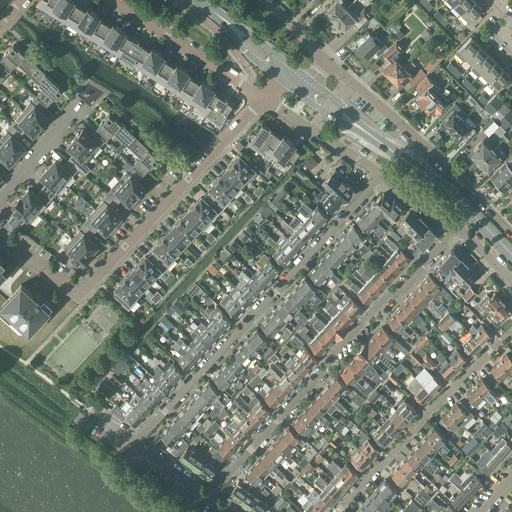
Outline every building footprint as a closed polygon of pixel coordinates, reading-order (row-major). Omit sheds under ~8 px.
[(55,16),(64,0),(47,0),(46,0),(40,0),(36,5),(55,16)] [(67,24),(79,6),(73,2),(73,0),(64,0),(55,16),(67,24)] [(334,20),(346,7),(340,1),(341,0),(335,0),(325,10),(329,15),(329,16),(331,19),(333,19),(334,20)] [(427,0),(423,4),(429,10),(433,6),(427,0)] [(473,0),(458,0),(453,5),(461,13),(473,0)] [(481,8),(473,0),(461,13),(469,20),(465,24),(470,28),(482,17),(477,12),(481,8)] [(80,32),(93,12),(87,8),(86,10),(79,6),(67,24),(80,32)] [(346,7),(334,20),(335,21),(335,23),(337,25),(339,25),(343,29),(350,22),(358,30),(372,16),(364,8),(355,17),(346,7)] [(439,19),(443,15),(437,10),(433,14),(439,19)] [(93,40),(105,22),(98,17),(100,15),(93,12),(80,32),(93,40)] [(443,15),(439,19),(444,25),(448,21),(443,15)] [(106,48),(119,27),(113,24),(112,26),(105,22),(93,40),(106,48)] [(404,34),(393,22),(387,27),(399,39),(404,34)] [(119,56),(131,37),(124,33),(125,31),(119,27),(106,48),(119,56)] [(373,38),(372,36),(369,34),(358,44),(368,54),(373,49),(378,54),(386,46),(376,35),(373,38)] [(132,64),(144,46),(137,41),(131,37),(119,56),(132,64)] [(463,60),(479,45),(471,37),(455,52),(463,60)] [(391,78),(403,66),(399,61),(401,59),(397,54),(403,48),(396,41),(382,54),(389,61),(382,68),(386,73),(386,74),(388,76),(390,76),(391,78)] [(0,59),(0,63),(9,72),(17,63),(30,75),(38,67),(14,44),(13,45),(9,49),(10,49),(0,59)] [(479,45),(466,57),(474,65),(486,52),(479,45)] [(145,73),(158,52),(152,48),(150,50),(144,46),(132,64),(145,73)] [(157,81),(169,62),(162,58),(164,56),(158,52),(145,73),(157,81)] [(486,52),(474,65),(471,68),(478,75),(481,72),(494,60),(486,52)] [(403,66),(391,78),(392,79),(392,80),(394,82),(396,82),(400,87),(412,75),(408,71),(415,65),(409,59),(403,66)] [(494,60),(481,72),(489,80),(501,67),(494,60)] [(170,89),(183,69),(177,64),(176,67),(169,62),(157,81),(170,89)] [(436,62),(431,67),(435,71),(440,66),(436,62)] [(452,71),(456,67),(450,62),(446,66),(452,71)] [(9,72),(0,63),(0,81),(4,77),(9,72)] [(36,96),(46,106),(58,94),(59,94),(62,90),(62,89),(38,67),(30,75),(43,88),(36,96)] [(456,67),(452,71),(457,77),(461,73),(456,67)] [(489,80),(486,83),(494,91),(509,75),(501,67),(489,80)] [(421,68),(408,81),(413,86),(426,73),(421,68)] [(183,97),(194,79),(187,74),(189,72),(183,69),(170,89),(183,97)] [(440,91),(441,90),(433,82),(433,81),(427,75),(416,87),(421,92),(419,95),(421,97),(418,101),(424,107),(440,91)] [(460,82),(455,77),(450,81),(455,86),(460,82)] [(467,87),(471,83),(465,77),(461,81),(467,87)] [(195,106),(208,85),(202,81),(201,83),(194,79),(183,97),(195,106)] [(471,83),(467,87),(473,92),(477,88),(471,83)] [(208,114),(220,96),(212,91),(214,89),(208,85),(195,106),(208,114)] [(466,90),(459,97),(464,101),(471,94),(466,90)] [(440,91),(424,107),(430,114),(434,111),(436,113),(446,103),(446,102),(449,100),(440,91)] [(483,103),(487,99),(482,93),(478,97),(483,103)] [(491,113),(503,101),(496,93),(484,106),(491,113)] [(46,106),(36,96),(31,101),(22,110),(41,127),(42,125),(43,126),(46,123),(46,122),(49,118),(42,111),(46,106)] [(220,96),(208,114),(220,122),(221,122),(222,123),(223,122),(225,122),(226,121),(227,121),(227,120),(227,119),(228,119),(228,118),(228,117),(227,116),(227,115),(226,115),(226,114),(225,114),(232,104),(220,96)] [(450,131),(467,114),(455,102),(441,117),(444,120),(440,124),(445,128),(446,127),(450,131)] [(478,102),(474,106),(482,115),(486,111),(478,102)] [(510,108),(507,105),(496,117),(499,119),(498,120),(505,127),(511,120),(511,109),(510,107),(510,108)] [(10,124),(21,134),(26,129),(33,136),(40,127),(41,127),(22,110),(14,119),(15,119),(10,124)] [(94,131),(105,141),(113,132),(126,145),(135,136),(110,113),(109,114),(105,118),(106,118),(94,131)] [(476,123),(467,114),(450,131),(454,135),(453,136),(458,141),(476,123)] [(482,128),(488,134),(499,124),(492,118),(482,128)] [(262,150),(275,133),(269,128),(262,123),(256,133),(254,133),(253,132),(252,132),(251,132),(250,133),(249,133),(249,134),(248,135),(248,136),(247,137),(247,138),(248,138),(248,139),(248,140),(249,141),(262,150)] [(21,134),(10,124),(5,130),(7,131),(0,138),(0,140),(17,156),(25,147),(16,139),(21,134)] [(475,126),(466,135),(470,139),(479,131),(475,126)] [(105,141),(94,131),(90,136),(82,129),(79,133),(78,132),(74,135),(75,136),(74,138),(92,155),(101,146),(100,146),(105,141)] [(275,133),(262,150),(275,159),(289,140),(284,136),(283,138),(275,133)] [(132,166),(143,175),(154,163),(155,163),(158,159),(159,158),(135,136),(126,145),(140,157),(132,166)] [(84,164),(92,155),(74,138),(68,145),(75,151),(68,159),(78,169),(84,163),(84,164)] [(9,165),(17,156),(0,140),(0,160),(2,159),(9,165)] [(289,140),(275,159),(287,169),(300,151),(292,145),(294,143),(289,140)] [(478,163),(492,149),(483,140),(469,153),(478,163)] [(492,149),(478,163),(481,165),(488,172),(501,159),(492,149)] [(310,155),(302,163),(310,170),(317,162),(310,155)] [(233,162),(231,164),(239,171),(246,178),(254,170),(239,156),(233,162)] [(498,183),(511,168),(511,156),(492,177),(498,183)] [(73,175),(78,169),(68,159),(62,165),(55,159),(47,167),(65,184),(73,176),(73,175)] [(224,172),(239,186),(246,178),(239,171),(231,164),(229,166),(230,166),(224,172)] [(143,175),(132,166),(127,171),(127,170),(119,179),(137,196),(139,195),(139,196),(143,192),(142,191),(145,187),(138,181),(143,175)] [(46,183),(41,189),(51,198),(56,193),(57,193),(65,184),(47,167),(39,176),(46,183)] [(295,172),(301,177),(304,174),(298,168),(295,172)] [(511,168),(498,183),(504,189),(511,180),(511,168)] [(332,189),(343,177),(342,176),(342,173),(339,170),(337,171),(335,169),(321,184),(326,189),(329,186),(332,189)] [(268,170),(265,174),(269,178),(273,173),(268,170)] [(239,186),(224,172),(219,178),(218,178),(216,180),(218,181),(231,194),(233,196),(241,188),(239,186)] [(352,180),(346,174),(333,188),(345,199),(354,188),(349,183),(352,180)] [(107,193),(117,203),(122,198),(129,205),(137,196),(137,197),(137,196),(119,179),(111,188),(111,189),(107,193)] [(206,194),(223,209),(230,201),(228,198),(231,194),(218,181),(216,180),(214,182),(215,182),(209,188),(210,190),(206,194)] [(257,188),(262,192),(265,189),(260,184),(257,188)] [(332,189),(329,186),(325,190),(328,193),(327,195),(339,205),(345,199),(333,188),(332,189)] [(20,196),(20,197),(38,214),(46,205),(46,204),(51,198),(41,189),(35,195),(28,188),(20,197),(20,196)] [(262,192),(257,188),(253,191),(258,196),(262,192)] [(275,196),(279,201),(286,193),(282,189),(275,196)] [(339,205),(327,195),(322,190),(319,194),(314,190),(311,193),(311,195),(318,201),(319,199),(333,212),(339,205)] [(388,197),(384,192),(381,195),(375,200),(387,211),(386,212),(389,215),(391,217),(400,207),(402,208),(404,205),(398,200),(397,201),(394,198),(393,198),(389,195),(388,197)] [(117,203),(107,193),(102,199),(103,200),(95,208),(113,225),(121,217),(113,208),(117,203)] [(248,202),(252,198),(247,193),(243,197),(248,202)] [(223,209),(206,194),(202,198),(201,197),(195,203),(193,205),(208,219),(212,215),(215,217),(223,209)] [(275,211),(282,203),(273,195),(266,203),(275,211)] [(7,221),(17,229),(26,219),(30,223),(38,214),(20,197),(12,205),(15,209),(13,211),(15,213),(7,221)] [(369,207),(380,218),(383,215),(387,218),(389,215),(386,212),(387,211),(375,200),(369,207)] [(300,205),(300,206),(320,225),(328,216),(317,206),(313,210),(304,201),(300,205)] [(186,213),(200,227),(204,230),(211,222),(208,219),(193,205),(191,207),(186,213)] [(309,214),(300,206),(297,209),(305,216),(301,220),(313,232),(320,225),(309,214)] [(380,218),(369,207),(363,214),(378,228),(381,225),(377,221),(380,218)] [(400,232),(417,213),(410,207),(398,220),(402,224),(397,229),(400,232)] [(88,218),(83,223),(94,233),(98,228),(105,234),(113,225),(95,208),(87,217),(88,218)] [(200,227),(186,213),(180,219),(180,218),(178,221),(185,227),(193,234),(200,227)] [(261,213),(254,220),(260,225),(267,218),(261,213)] [(417,213),(400,232),(402,235),(407,229),(411,233),(423,219),(417,213)] [(378,228),(363,214),(357,220),(368,231),(372,227),(376,230),(378,228)] [(280,216),(277,219),(291,234),(287,238),(299,248),(306,240),(288,224),(280,216)] [(306,240),(313,232),(301,220),(296,216),(288,224),(306,240)] [(423,219),(411,233),(413,236),(409,241),(412,244),(416,239),(428,225),(423,219)] [(185,227),(178,221),(176,223),(177,223),(169,231),(176,238),(178,236),(185,243),(193,234),(185,227)] [(79,230),(72,238),(90,255),(91,255),(90,254),(98,246),(89,238),(94,233),(83,223),(78,228),(79,230)] [(247,225),(244,229),(250,234),(253,231),(247,225)] [(345,233),(356,244),(365,251),(368,247),(360,240),(364,235),(353,225),(345,233)] [(412,244),(408,248),(415,254),(434,233),(434,230),(428,225),(416,239),(412,244)] [(383,232),(379,228),(374,233),(378,237),(383,232)] [(163,237),(161,239),(176,253),(185,243),(178,236),(176,238),(169,231),(163,237)] [(242,231),(238,235),(244,241),(248,237),(242,231)] [(365,251),(356,244),(345,233),(338,241),(349,252),(353,247),(361,255),(365,251)] [(283,234),(276,241),(292,256),(299,248),(287,238),(283,234)] [(276,241),(270,235),(266,239),(275,247),(271,252),(284,264),(292,256),(276,241)] [(391,254),(403,265),(410,258),(398,246),(398,247),(386,236),(383,239),(395,250),(391,254)] [(67,250),(59,259),(69,266),(74,261),(76,263),(78,261),(82,264),(90,255),(72,238),(63,247),(67,250)] [(176,253),(161,239),(159,241),(153,248),(155,249),(151,253),(155,257),(167,268),(175,260),(172,257),(176,253)] [(331,249),(342,260),(344,258),(349,252),(338,241),(331,249)] [(202,242),(198,246),(203,251),(207,247),(202,242)] [(231,243),(227,248),(232,253),(236,248),(231,243)] [(384,262),(397,273),(403,265),(391,254),(387,259),(375,248),(372,251),(377,255),(384,262)] [(223,249),(218,255),(223,260),(228,254),(223,249)] [(323,257),(335,267),(342,260),(331,249),(323,257)] [(450,250),(432,270),(433,270),(439,275),(438,277),(444,283),(447,280),(453,274),(464,261),(453,250),(450,250)] [(139,262),(137,264),(149,275),(152,278),(156,274),(159,277),(167,268),(155,257),(151,253),(147,257),(145,256),(140,262),(139,262)] [(263,253),(256,261),(261,266),(272,276),(280,268),(275,264),(276,263),(268,255),(267,256),(263,253)] [(377,269),(390,280),(397,273),(384,262),(377,255),(374,258),(381,265),(377,269)] [(188,257),(184,261),(189,266),(193,262),(188,257)] [(335,267),(323,257),(316,265),(327,275),(333,280),(335,283),(340,278),(331,271),(335,267)] [(217,260),(213,264),(218,269),(222,265),(217,260)] [(454,285),(470,267),(464,261),(453,274),(447,280),(444,283),(447,286),(450,283),(453,286),(453,285),(454,285)] [(219,270),(218,269),(213,264),(212,263),(207,268),(214,274),(219,270)] [(363,263),(360,266),(383,288),(390,280),(377,269),(373,273),(363,263)] [(136,266),(130,272),(142,283),(145,286),(152,278),(149,275),(137,264),(135,266),(136,266)] [(327,275),(316,265),(309,273),(320,283),(327,275)] [(254,274),(265,284),(272,276),(261,266),(254,274)] [(383,288),(360,266),(357,269),(367,280),(364,284),(376,295),(383,288)] [(470,267),(454,285),(450,289),(458,297),(462,293),(457,288),(461,283),(464,287),(476,274),(470,267)] [(265,284),(254,274),(250,278),(242,270),(238,274),(242,277),(242,278),(258,292),(265,284)] [(124,278),(122,280),(135,291),(137,294),(145,286),(142,283),(130,272),(125,278),(124,278)] [(451,302),(454,298),(428,274),(421,282),(428,289),(433,293),(437,289),(451,302)] [(305,277),(297,285),(309,295),(313,299),(317,303),(321,300),(312,292),(316,287),(305,277)] [(258,292),(242,278),(235,285),(251,300),(258,292)] [(376,295),(364,284),(360,288),(349,278),(346,282),(357,291),(369,303),(376,295)] [(112,294),(128,309),(137,301),(134,298),(137,294),(135,291),(122,280),(121,282),(115,288),(117,290),(112,294)] [(421,282),(414,289),(422,296),(426,300),(434,307),(435,306),(442,313),(447,307),(442,302),(438,305),(429,297),(433,293),(428,289),(421,282)] [(32,295),(21,284),(0,306),(0,311),(26,335),(52,306),(41,296),(36,291),(32,295)] [(196,285),(189,292),(193,297),(200,289),(196,285)] [(251,300),(235,285),(228,293),(243,308),(251,300)] [(309,295),(297,285),(290,293),(301,303),(309,295)] [(470,287),(462,295),(469,302),(477,294),(470,287)] [(407,297),(419,308),(424,303),(438,317),(441,314),(434,307),(426,300),(422,296),(414,289),(407,297)] [(162,295),(157,290),(153,294),(159,299),(162,295)] [(228,293),(227,292),(220,300),(236,316),(243,308),(228,293)] [(301,303),(290,293),(283,300),(294,311),(300,316),(304,320),(307,317),(297,308),(301,303)] [(362,308),(345,293),(340,299),(338,297),(336,299),(343,305),(355,316),(362,308)] [(487,295),(479,304),(488,313),(492,310),(502,300),(495,293),(489,298),(487,295)] [(159,299),(153,294),(150,297),(155,302),(159,299)] [(407,297),(401,304),(424,325),(426,322),(416,312),(419,308),(407,297)] [(178,299),(171,307),(176,311),(182,303),(178,299)] [(355,316),(343,305),(339,309),(328,299),(325,302),(336,313),(348,324),(349,324),(355,316)] [(294,311),(283,300),(276,309),(287,319),(294,311)] [(502,300),(492,310),(502,320),(507,315),(504,313),(510,308),(502,300)] [(329,320),(342,332),(350,324),(349,324),(348,324),(336,313),(325,302),(322,305),(333,315),(329,320)] [(455,315),(461,307),(455,303),(449,310),(455,315)] [(206,305),(203,308),(224,328),(232,320),(214,304),(210,309),(206,305)] [(424,325),(401,304),(394,311),(406,323),(410,319),(424,331),(427,328),(424,325)] [(170,307),(166,312),(171,316),(175,311),(170,307)] [(203,308),(201,307),(199,309),(208,317),(206,318),(210,322),(206,325),(217,336),(224,328),(203,308)] [(276,309),(269,316),(280,327),(283,329),(286,326),(283,323),(287,319),(276,309)] [(394,311),(387,319),(388,320),(406,336),(409,333),(402,327),(406,323),(394,311)] [(448,311),(438,321),(446,328),(455,319),(448,311)] [(342,332),(329,320),(325,324),(314,314),(312,317),(322,327),(335,339),(336,340),(338,336),(342,332)] [(280,327),(269,316),(261,325),(272,335),(280,327)] [(304,320),(300,316),(296,320),(300,324),(304,320)] [(312,317),(309,320),(320,330),(316,335),(328,346),(335,339),(322,327),(312,317)] [(217,336),(206,325),(206,326),(201,321),(197,325),(193,320),(189,324),(192,327),(199,333),(210,344),(217,336)] [(446,328),(438,321),(432,327),(448,343),(454,337),(446,328)] [(305,324),(298,332),(309,342),(321,354),(328,346),(316,335),(312,339),(304,332),(308,327),(305,324)] [(468,330),(472,333),(474,336),(482,344),(491,335),(481,324),(477,329),(473,324),(468,330)] [(368,341),(380,353),(387,359),(390,356),(383,350),(391,341),(398,348),(401,344),(381,326),(368,341)] [(195,338),(192,341),(203,352),(210,344),(199,333),(192,327),(188,332),(195,338)] [(249,337),(261,348),(268,340),(257,329),(249,337)] [(299,357),(310,367),(317,359),(301,344),(303,343),(292,333),(287,338),(303,352),(299,357)] [(482,344),(474,336),(472,333),(462,343),(473,353),(482,344)] [(428,339),(424,336),(413,348),(417,352),(428,339)] [(203,352),(192,341),(188,345),(179,337),(175,341),(184,349),(196,360),(203,352)] [(261,348),(249,337),(242,345),(253,356),(261,348)] [(196,360),(184,349),(175,341),(172,345),(180,353),(177,357),(188,368),(196,360)] [(395,367),(367,341),(360,348),(373,360),(377,356),(392,370),(395,367)] [(281,348),(286,353),(291,348),(286,343),(281,348)] [(253,356),(242,345),(235,353),(246,364),(253,356)] [(270,346),(265,351),(269,355),(274,350),(270,346)] [(373,360),(360,348),(353,356),(354,356),(380,380),(383,377),(369,365),(373,360)] [(413,348),(408,353),(419,364),(420,363),(424,360),(421,357),(422,357),(417,352),(413,348)] [(456,349),(447,358),(449,361),(457,368),(466,359),(456,349)] [(289,356),(286,359),(303,375),(310,367),(299,357),(294,352),(290,357),(289,356)] [(246,364),(235,353),(227,361),(239,371),(246,364)] [(275,362),(279,357),(274,353),(270,358),(275,362)] [(422,357),(421,357),(424,360),(430,366),(435,362),(426,353),(422,357)] [(457,368),(449,361),(447,358),(441,353),(437,357),(441,361),(436,366),(448,378),(457,368)] [(511,358),(511,359),(507,354),(502,358),(502,359),(500,362),(509,371),(511,368),(511,358)] [(160,359),(159,360),(155,356),(152,359),(161,367),(165,363),(160,359)] [(380,380),(354,356),(347,364),(360,375),(363,371),(376,383),(380,380)] [(156,379),(168,390),(176,381),(164,371),(161,367),(152,359),(149,362),(154,367),(153,368),(161,375),(156,379)] [(303,375),(286,359),(283,362),(289,367),(284,372),(296,382),(303,375)] [(239,371),(227,361),(220,369),(232,379),(239,371)] [(164,371),(176,381),(184,372),(172,362),(164,371)] [(393,370),(388,375),(395,382),(400,378),(396,374),(404,366),(400,362),(395,367),(393,370)] [(509,371),(500,362),(497,365),(496,364),(491,369),(496,374),(494,376),(499,381),(509,371)] [(262,367),(257,363),(252,369),(256,373),(262,367)] [(360,375),(347,364),(340,371),(366,395),(373,388),(369,384),(365,388),(356,379),(360,375)] [(281,376),(270,366),(267,369),(273,375),(272,375),(289,390),(296,382),(284,372),(281,376)] [(267,370),(264,367),(257,375),(260,378),(267,370)] [(416,377),(432,394),(442,384),(425,367),(416,377)] [(256,373),(251,368),(247,372),(252,377),(256,373)] [(232,379),(220,369),(213,377),(224,387),(232,379)] [(120,378),(113,372),(108,377),(115,384),(120,378)] [(142,375),(139,379),(142,382),(160,398),(168,390),(156,379),(152,384),(151,382),(150,383),(142,375)] [(260,378),(257,375),(248,384),(252,387),(260,378)] [(272,375),(270,378),(274,382),(270,387),(282,398),(289,390),(272,375)] [(328,383),(339,394),(344,389),(349,393),(352,390),(335,375),(328,383)] [(432,394),(416,377),(406,386),(417,396),(416,397),(417,397),(423,403),(432,394)] [(396,386),(388,378),(383,383),(391,391),(396,386)] [(477,384),(475,386),(488,400),(490,402),(497,394),(495,392),(498,389),(489,381),(487,383),(482,378),(477,383),(477,384)] [(141,397),(152,407),(160,398),(142,382),(139,379),(135,384),(145,392),(141,397)] [(234,384),(239,389),(242,385),(238,380),(234,384)] [(200,390),(212,401),(221,409),(224,405),(215,397),(220,392),(209,381),(200,390)] [(282,398),(266,383),(258,391),(275,406),(282,398)] [(320,391),(332,402),(336,405),(344,412),(348,409),(336,398),(339,394),(328,383),(320,391)] [(239,389),(234,384),(230,388),(235,392),(239,389)] [(243,390),(248,394),(251,391),(246,386),(243,390)] [(488,400),(475,386),(472,389),(471,389),(466,393),(471,399),(469,401),(474,406),(482,398),(484,400),(487,401),(488,400)] [(368,397),(373,403),(381,394),(375,389),(368,397)] [(211,401),(200,390),(192,399),(203,410),(211,401)] [(320,391),(313,399),(325,410),(329,413),(336,405),(332,402),(320,391)] [(141,397),(137,393),(129,402),(133,406),(144,416),(152,407),(141,397)] [(363,399),(358,394),(352,399),(358,405),(363,399)] [(252,408),(263,418),(271,410),(254,395),(247,403),(252,408)] [(396,408),(408,419),(416,410),(404,399),(405,398),(402,396),(398,401),(400,402),(396,408)] [(203,410),(192,399),(184,408),(196,418),(203,410)] [(243,407),(235,399),(231,403),(236,407),(239,411),(243,407)] [(313,399),(306,406),(318,417),(322,421),(327,426),(330,422),(321,413),(325,409),(313,399)] [(360,406),(372,416),(377,412),(365,401),(360,406)] [(453,408),(450,411),(459,420),(463,423),(464,425),(474,415),(460,401),(457,403),(452,408),(453,408)] [(227,407),(232,411),(233,410),(236,407),(231,403),(227,407)] [(144,416),(133,406),(126,413),(116,404),(111,410),(122,419),(126,416),(136,425),(144,416)] [(219,410),(215,406),(208,413),(212,417),(219,410)] [(318,417),(306,406),(299,414),(311,425),(315,429),(322,421),(318,417)] [(241,419),(238,423),(249,434),(256,426),(239,411),(236,407),(233,410),(233,411),(241,419)] [(248,412),(243,407),(239,411),(256,426),(263,418),(252,408),(248,412)] [(196,418),(184,408),(176,417),(188,427),(196,418)] [(227,412),(222,408),(217,414),(221,419),(227,412)] [(388,408),(384,412),(388,416),(400,427),(408,419),(396,408),(392,412),(388,408)] [(496,409),(489,416),(496,422),(502,415),(496,409)] [(442,419),(440,421),(452,434),(463,423),(459,420),(450,411),(447,414),(446,413),(441,418),(442,419)] [(311,425),(299,414),(292,422),(308,437),(311,433),(315,429),(311,425)] [(364,421),(357,414),(354,418),(361,424),(364,421)] [(347,419),(343,416),(338,421),(341,425),(347,419)] [(400,427),(388,416),(380,424),(392,436),(400,427)] [(188,427),(176,417),(168,425),(180,436),(188,427)] [(207,417),(202,423),(205,427),(206,427),(211,421),(207,417)] [(209,426),(214,430),(219,424),(214,420),(209,426)] [(201,422),(196,427),(201,431),(205,427),(202,423),(201,422)] [(229,423),(225,426),(242,441),(249,434),(238,423),(234,427),(229,423)] [(392,436),(380,424),(376,429),(374,427),(370,431),(372,434),(373,433),(384,444),(392,436)] [(180,436),(168,425),(161,434),(174,447),(182,438),(180,436)] [(492,430),(486,425),(476,436),(481,442),(492,430)] [(214,430),(209,426),(203,433),(203,434),(206,437),(214,430)] [(242,441),(225,426),(223,429),(228,434),(223,439),(235,449),(242,441)] [(281,434),(292,445),(297,440),(301,444),(304,441),(288,426),(281,434)] [(498,426),(492,433),(498,438),(501,435),(504,432),(498,426)] [(433,427),(426,434),(439,446),(443,450),(446,452),(450,448),(443,442),(446,438),(433,427)] [(359,448),(371,459),(379,450),(368,440),(370,437),(362,430),(359,433),(362,436),(359,440),(363,443),(359,448)] [(199,433),(194,438),(197,441),(202,435),(199,433)] [(292,445),(281,434),(273,442),(285,453),(290,457),(293,453),(288,449),(292,445)] [(419,442),(432,454),(436,449),(442,454),(443,452),(442,451),(443,450),(439,446),(426,434),(419,442)] [(327,440),(322,435),(315,442),(316,443),(314,445),(318,449),(327,440)] [(494,453),(501,460),(511,447),(511,445),(506,440),(504,439),(501,435),(498,438),(488,448),(494,453)] [(227,457),(235,449),(223,439),(219,443),(212,436),(209,439),(227,457)] [(333,437),(329,441),(334,446),(338,442),(333,437)] [(174,447),(171,451),(177,456),(180,451),(187,442),(182,438),(174,447)] [(187,445),(178,457),(188,464),(197,452),(192,448),(197,441),(194,438),(188,445),(187,445)] [(285,453),(273,442),(267,450),(278,460),(282,455),(287,460),(290,457),(285,453)] [(432,454),(419,442),(412,450),(413,450),(425,462),(434,470),(438,467),(428,458),(432,454)] [(461,447),(470,456),(474,451),(465,442),(461,447)] [(312,445),(303,454),(309,460),(317,450),(312,445)] [(197,452),(188,464),(197,471),(207,459),(216,449),(212,446),(203,456),(197,452)] [(371,459),(359,448),(350,457),(363,468),(371,459)] [(224,457),(216,449),(207,459),(197,471),(207,479),(213,471),(215,471),(217,468),(216,467),(217,466),(211,462),(216,457),(220,461),(224,457)] [(278,460),(267,450),(259,457),(271,468),(283,478),(285,476),(286,475),(274,464),(278,460)] [(405,457),(418,469),(422,465),(432,474),(434,470),(425,462),(413,450),(412,450),(405,457)] [(324,457),(319,453),(314,458),(319,462),(324,457)] [(451,457),(456,463),(460,459),(455,453),(451,457)] [(471,457),(468,460),(477,468),(482,474),(485,470),(489,473),(501,460),(494,453),(485,463),(483,461),(480,465),(471,457)] [(303,455),(296,463),(301,468),(309,460),(303,455)] [(252,465),(263,476),(268,471),(284,485),(289,480),(285,476),(283,478),(271,468),(259,457),(252,465)] [(418,469),(405,457),(398,465),(399,465),(411,476),(414,479),(416,477),(415,476),(416,475),(414,473),(418,469)] [(456,463),(451,457),(447,461),(453,466),(456,463)] [(330,463),(351,481),(358,474),(346,463),(342,468),(333,460),(330,463)] [(309,461),(304,467),(308,470),(310,472),(315,466),(309,461)] [(332,478),(344,489),(351,481),(330,463),(327,466),(336,474),(332,478)] [(263,476),(252,465),(245,473),(261,488),(264,484),(263,483),(267,479),(263,476)] [(398,465),(391,472),(404,484),(408,480),(415,487),(419,484),(414,479),(411,476),(399,465),(398,465)] [(304,467),(304,466),(299,472),(303,476),(308,470),(304,467)] [(473,471),(460,484),(463,487),(470,493),(482,480),(481,479),(484,475),(482,474),(477,468),(474,471),(473,471)] [(437,472),(433,476),(439,481),(440,480),(442,478),(443,477),(441,476),(437,472)] [(460,476),(455,472),(451,476),(460,484),(463,480),(460,476)] [(304,479),(299,475),(294,480),(299,485),(304,479)] [(344,489),(332,478),(328,483),(319,475),(317,478),(325,486),(337,496),(344,489)] [(228,494),(238,501),(247,489),(253,482),(245,476),(239,483),(237,481),(228,494)] [(460,484),(451,476),(449,478),(447,481),(458,492),(454,496),(452,495),(449,498),(451,500),(458,506),(470,493),(463,487),(460,484)] [(337,496),(325,486),(317,478),(313,481),(322,489),(319,493),(331,504),(337,496)] [(378,488),(390,499),(398,490),(385,479),(378,488)] [(297,487),(292,482),(287,487),(292,492),(297,487)] [(434,490),(426,484),(423,488),(430,494),(434,490)] [(280,491),(274,486),(270,490),(276,495),(280,491)] [(254,493),(247,489),(238,501),(248,508),(262,489),(259,487),(254,493)] [(248,508),(252,511),(259,511),(266,503),(261,499),(268,491),(264,487),(262,489),(248,508)] [(422,487),(413,497),(421,504),(430,494),(423,488),(422,487)] [(390,499),(378,488),(370,496),(387,511),(391,507),(387,503),(390,499)] [(312,501),(324,511),(331,504),(319,493),(315,498),(306,489),(303,493),(308,497),(312,501)] [(386,511),(387,511),(370,496),(363,504),(371,511),(386,511)] [(281,497),(278,502),(283,507),(287,502),(281,497)] [(323,511),(324,511),(312,501),(308,497),(301,505),(305,508),(309,511),(323,511)] [(412,499),(402,509),(405,511),(413,511),(419,506),(412,499)] [(438,511),(456,511),(449,504),(446,507),(444,505),(443,506),(440,504),(439,505),(433,499),(429,503),(438,511)]
